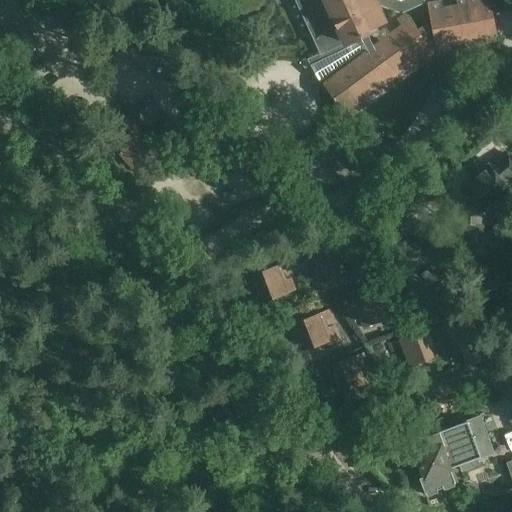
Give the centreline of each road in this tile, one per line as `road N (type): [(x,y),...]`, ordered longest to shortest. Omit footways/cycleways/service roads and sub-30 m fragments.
road 1 (unclassified): [(309,441),(55,142),(34,124),(0,118)]
road 2 (unclassified): [(309,441),(457,380),(511,379)]
